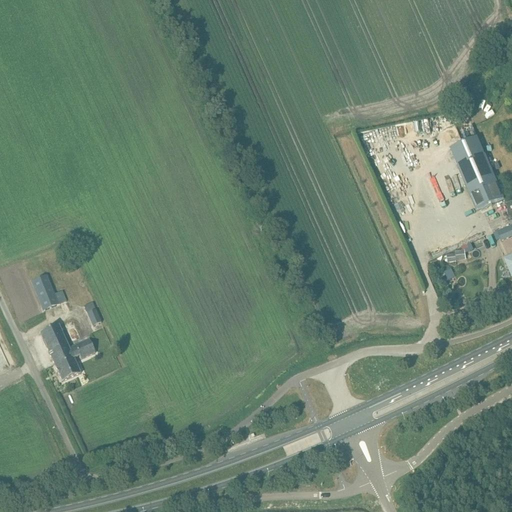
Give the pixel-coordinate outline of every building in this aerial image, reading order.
[(449,149),(461,145),(456,134),(445,138),(449,149)] [(485,155),(457,167),(476,211),(504,199),(485,155)] [(511,225),(497,232),(501,242),(511,237),(511,225)] [(455,253),(455,255),(446,256),(448,264),(456,263),(456,262),(466,261),(464,252),(455,253)] [(43,312),(52,308),(66,303),(62,294),(55,297),(47,277),(31,283),(43,312)] [(92,328),(101,324),(91,302),(88,303),(89,306),(84,308),(92,328)] [(80,375),(76,366),(74,362),(80,359),(81,362),(96,355),(90,342),(69,351),(58,326),(40,334),(62,383),(80,375)]
